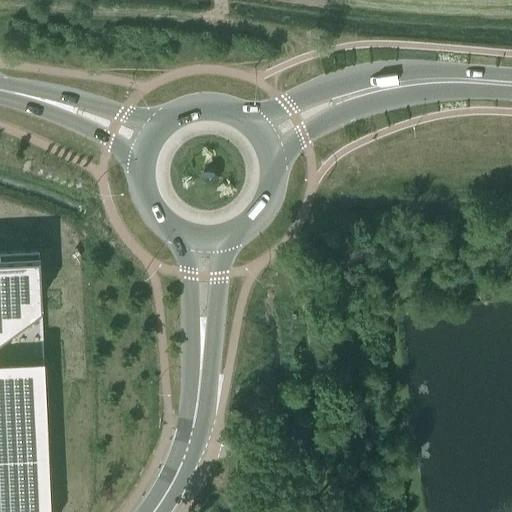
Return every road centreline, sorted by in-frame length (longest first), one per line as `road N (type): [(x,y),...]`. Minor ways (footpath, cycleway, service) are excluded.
road 1 (tertiary): [(161,121),(0,91)]
road 2 (tertiary): [(0,91),(100,136),(140,166)]
road 3 (primary): [(392,84),(334,84),(244,119)]
road 4 (primary): [(270,164),(296,137),(392,84)]
road 5 (primary): [(198,377),(227,235)]
road 6 (primary): [(179,234),(198,377)]
road 7 (primary): [(155,511),(192,432),(198,377)]
road 8 (primary): [(511,85),(392,84)]
